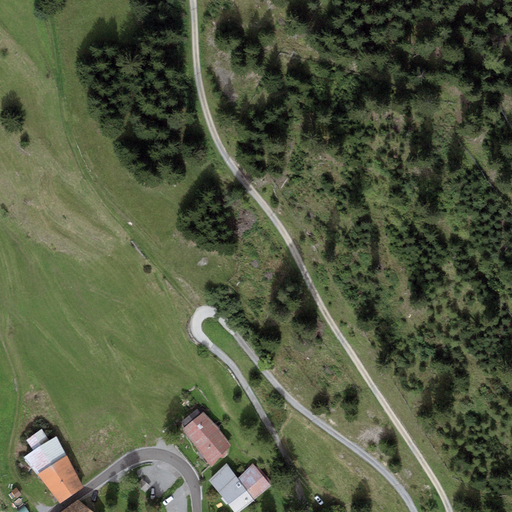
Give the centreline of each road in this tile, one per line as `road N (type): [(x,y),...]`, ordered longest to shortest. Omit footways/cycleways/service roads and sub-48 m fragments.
road 1 (track): [(450,511),(314,293),(292,242),(216,137),(198,74),(194,0)]
road 2 (track): [(306,511),(240,376),(196,333),(195,318),(206,310),(223,318),(300,407),(382,467),(413,511)]
road 3 (residential): [(54,511),(154,452),(188,472),(197,511)]
road 4 (track): [(0,330),(20,390),(10,465),(43,511)]
